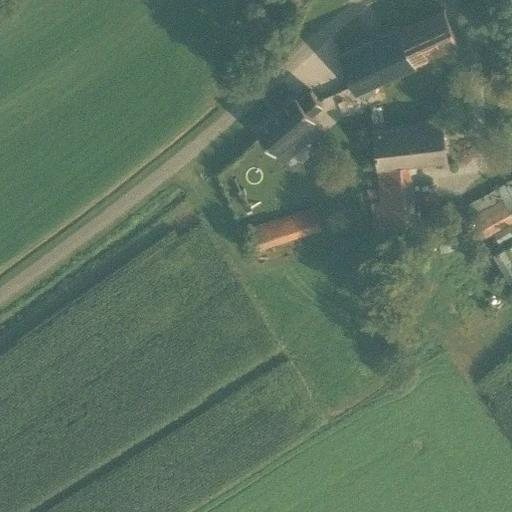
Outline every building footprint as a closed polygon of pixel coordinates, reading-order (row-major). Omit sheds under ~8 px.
[(261,0),(279,20),(302,0),(261,0)] [(418,62),(441,51),(459,43),(444,8),(402,27),(418,62)] [(317,65),(332,99),(367,84),(370,110),(387,108),(384,77),(418,62),(402,27),(317,65)] [(310,88),(298,98),(296,95),(256,130),(273,150),(298,129),(308,140),(322,128),(312,116),(313,115),(311,112),(322,102),(310,88)] [(390,127),(387,108),(370,110),(377,167),(376,168),(387,259),(420,255),(410,163),(448,159),(443,121),(390,127)] [(485,237),(511,220),(511,179),(467,207),(485,237)] [(254,251),(323,229),(315,205),(246,228),(254,251)] [(511,242),(493,255),(511,283),(511,242)]
